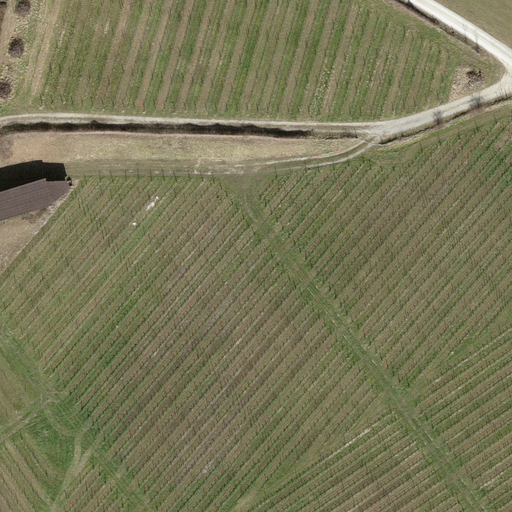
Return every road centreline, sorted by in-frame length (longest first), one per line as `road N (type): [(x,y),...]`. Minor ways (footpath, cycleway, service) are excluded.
road 1 (track): [(511,85),(374,129),(62,118),(0,124)]
road 2 (track): [(395,126),(340,155),(273,165),(56,170),(0,182)]
